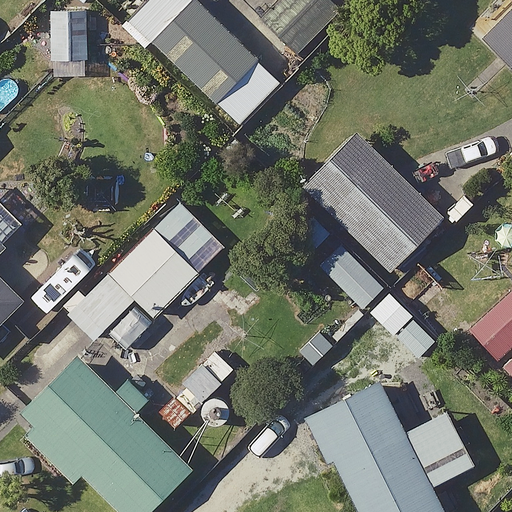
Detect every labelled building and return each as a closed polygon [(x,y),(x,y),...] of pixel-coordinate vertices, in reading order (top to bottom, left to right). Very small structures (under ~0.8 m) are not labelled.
[(273,82),(184,0),(142,0),(120,24),(232,127),(273,82)] [(330,12),(317,0),(274,0),(256,19),(290,53),(330,12)] [(511,5),(478,39),(511,72),(511,5)] [(20,99),(0,94),(0,135),(11,138),(20,99)] [(432,219),(349,135),(290,192),(313,216),(322,208),(381,269),(432,219)] [(211,251),(163,205),(60,312),(87,339),(99,327),(130,357),(156,330),(146,319),(211,251)] [(0,316),(18,297),(0,280),(0,316)] [(492,362),(511,344),(511,294),(506,288),(461,328),(492,362)] [(511,344),(492,362),(511,385),(511,344)] [(146,401),(119,374),(105,389),(70,354),(7,417),(67,478),(76,470),(117,511),(140,511),(184,468),(131,415),(146,401)] [(398,431),(370,381),(301,418),(352,511),(436,511),(423,488),(466,464),(437,410),(398,431)]
